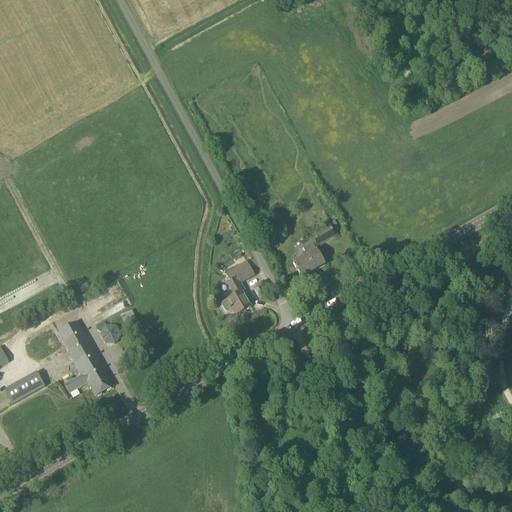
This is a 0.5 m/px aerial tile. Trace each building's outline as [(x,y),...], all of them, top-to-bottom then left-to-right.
[(315,251),(314,249),(335,237),(328,226),(298,243),(306,257),(293,264),(302,279),(324,266),(315,251)] [(14,257),(0,262),(0,275),(18,268),(14,257)] [(236,317),(251,308),(238,286),(254,277),(246,262),(226,274),(231,283),(228,284),(235,297),(221,304),(225,312),(229,310),(230,312),(232,310),(236,317)] [(43,280),(0,301),(0,317),(49,292),(43,280)] [(103,320),(121,302),(118,299),(114,303),(109,298),(95,312),(103,320)] [(246,320),(255,315),(252,310),(243,315),(246,320)] [(113,388),(105,374),(106,373),(78,323),(58,334),(82,377),(65,387),(69,395),(88,384),(96,397),(113,388)] [(116,345),(121,336),(116,327),(105,326),(99,336),(105,345),(116,345)] [(0,368),(9,364),(0,348),(0,368)] [(4,391),(12,406),(45,388),(36,373),(4,391)]
